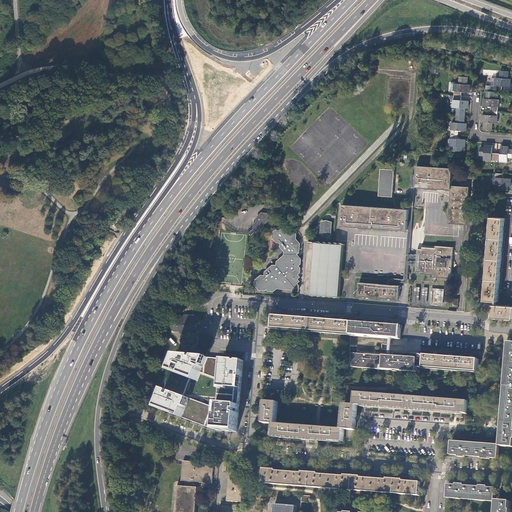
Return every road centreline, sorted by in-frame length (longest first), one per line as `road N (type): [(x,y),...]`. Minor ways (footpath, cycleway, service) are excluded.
road 1 (trunk): [(351,0),(192,168),(107,291),(71,363)]
road 2 (trunk): [(106,326),(182,205),(372,0)]
road 3 (residential): [(511,328),(261,302),(251,453)]
road 4 (trunk): [(194,95),(184,149),(70,328),(0,390)]
road 5 (trunk): [(194,95),(193,147),(86,315),(71,363)]
road 6 (trunk): [(104,511),(97,450),(103,385),(170,241)]
road 7 (residential): [(251,453),(511,475)]
road 8 (trunk): [(285,106),(339,59),(382,37),(446,28),(511,40)]
road 9 (trunk): [(336,0),(278,48),(241,59),(199,42),(179,0)]
road 10 (trunk): [(34,511),(106,326)]
road 11 (trunk): [(170,241),(285,106)]
road 12 (trunk): [(71,363),(19,511)]
road 13 (trunk): [(285,106),(381,0)]
road 14 (residential): [(133,414),(251,453)]
